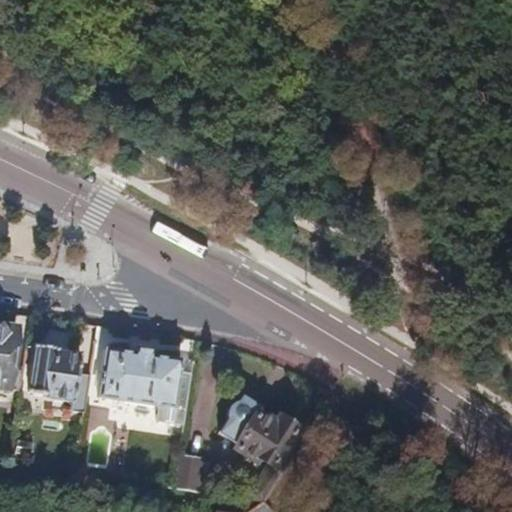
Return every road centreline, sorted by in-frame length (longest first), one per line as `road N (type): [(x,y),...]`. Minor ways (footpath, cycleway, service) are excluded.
road 1 (unknown): [(511,326),(479,296),(393,250),(151,147),(0,52)]
road 2 (track): [(327,0),(401,286),(382,324),(356,350)]
road 3 (tertiary): [(511,453),(262,295)]
road 4 (tertiary): [(262,295),(0,160)]
road 5 (residential): [(0,284),(131,303),(262,295)]
